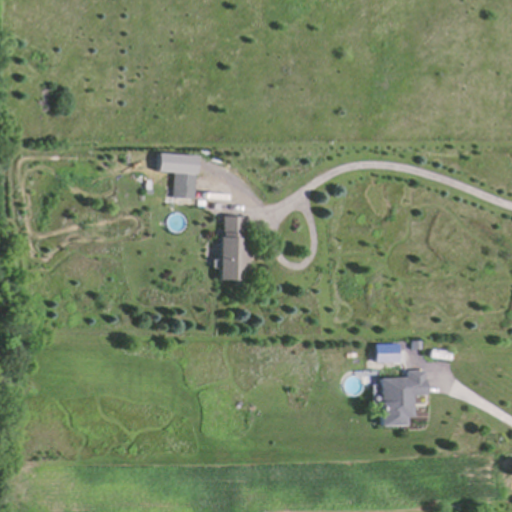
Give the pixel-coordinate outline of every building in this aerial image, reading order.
[(169,173),(189,174),(188,199),(167,198),(169,173)] [(215,286),(218,218),(237,218),(237,242),(243,243),(242,287),(215,286)] [(406,348),(405,339),(413,338),(414,348),(406,348)] [(367,360),(367,343),(391,342),(391,360),(367,360)] [(376,380),(402,380),(402,372),(418,371),(419,395),(406,395),(406,417),(400,417),(400,425),(377,426),(376,380)]
